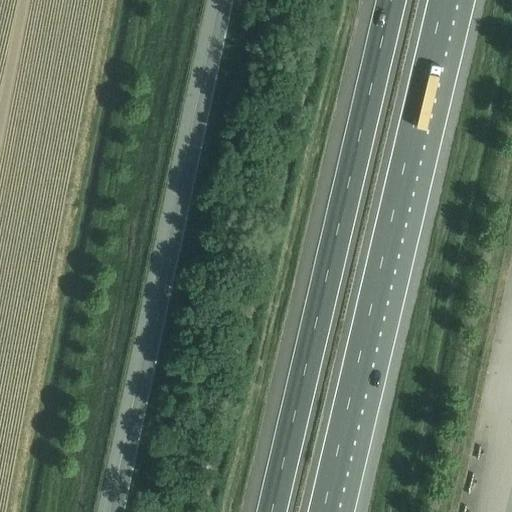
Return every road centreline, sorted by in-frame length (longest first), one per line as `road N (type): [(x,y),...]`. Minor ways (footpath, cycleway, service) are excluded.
road 1 (motorway): [(322,511),(442,0)]
road 2 (motorway): [(390,0),(271,511)]
road 3 (motorway): [(226,0),(117,511)]
road 4 (track): [(144,0),(51,511)]
